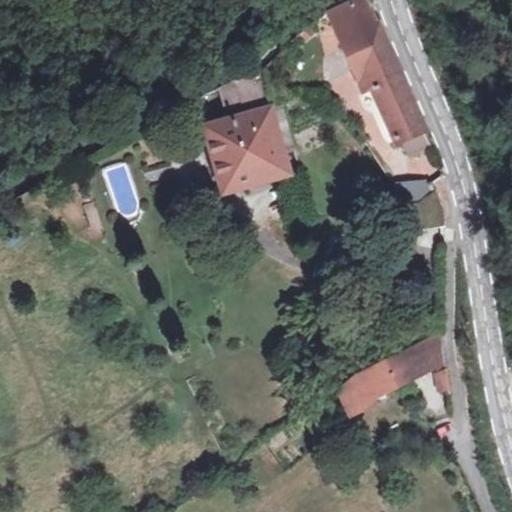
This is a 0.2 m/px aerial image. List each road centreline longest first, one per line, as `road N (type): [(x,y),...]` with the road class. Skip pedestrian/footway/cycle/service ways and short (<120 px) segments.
road 1 (tertiary): [(511,445),(465,181),(392,0)]
road 2 (track): [(493,511),(473,464),(450,355),(465,181)]
